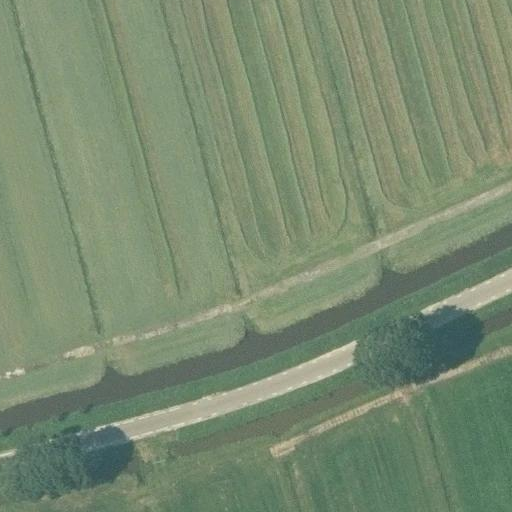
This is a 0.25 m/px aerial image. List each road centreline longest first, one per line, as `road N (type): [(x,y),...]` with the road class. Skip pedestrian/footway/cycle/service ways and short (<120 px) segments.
road 1 (track): [(0,376),(233,309),(511,186)]
road 2 (unclassified): [(0,464),(281,389),(511,284)]
road 3 (track): [(511,346),(281,445)]
